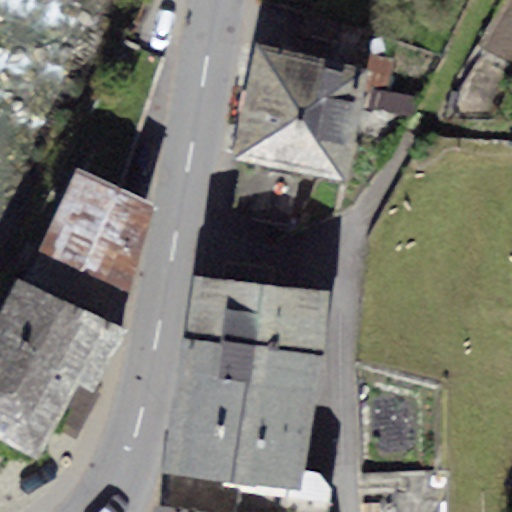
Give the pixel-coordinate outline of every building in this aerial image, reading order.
[(248,99),(359,121),(369,66),(258,44),(248,99)] [(359,121),(248,99),(236,159),(347,181),(359,121)] [(156,206),(76,171),(40,251),(131,291),(156,206)] [(186,339),(323,355),(330,290),(197,278),(186,339)] [(20,280),(0,316),(0,439),(36,459),(77,383),(94,393),(128,334),(111,324),(20,280)] [(163,474),(301,491),(323,355),(186,339),(163,474)]
